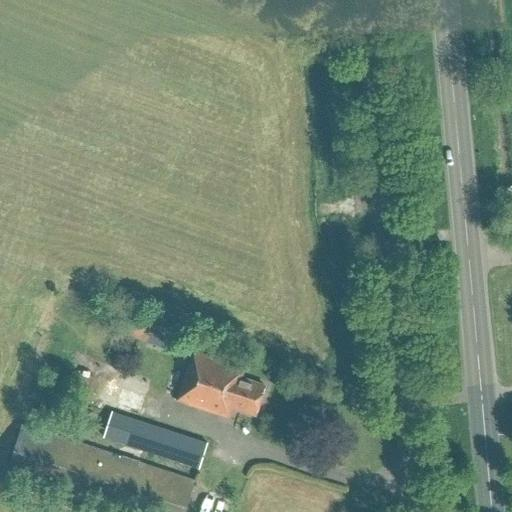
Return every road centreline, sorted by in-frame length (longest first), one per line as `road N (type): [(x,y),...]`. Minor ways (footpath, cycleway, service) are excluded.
road 1 (unclassified): [(410,511),(362,0)]
road 2 (primary): [(490,511),(443,0)]
